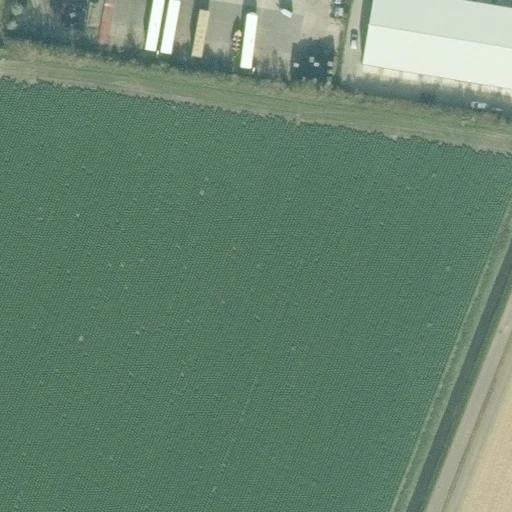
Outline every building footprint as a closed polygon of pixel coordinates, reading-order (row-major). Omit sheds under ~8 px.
[(372,0),(368,25),(388,28),(392,0),(372,0)] [(392,0),(388,28),(408,31),(412,0),(392,0)] [(412,0),(408,31),(427,34),(433,0),(412,0)] [(433,0),(427,34),(447,38),(453,0),(433,0)] [(463,0),(453,0),(447,38),(467,41),(473,2),(463,0)] [(473,2),(467,41),(487,44),(493,5),(473,2)] [(511,8),(493,5),(487,44),(506,48),(511,13),(511,8)] [(368,25),(362,64),(381,67),(388,28),(368,25)] [(388,28),(381,67),(401,71),(408,31),(388,28)] [(408,31),(401,71),(421,74),(427,34),(408,31)] [(427,34),(421,74),(441,77),(447,38),(427,34)] [(447,38),(441,77),(460,80),(467,41),(447,38)] [(467,41),(460,80),(480,84),(487,44),(467,41)] [(487,44),(480,84),(500,87),(506,48),(487,44)] [(511,48),(506,48),(500,87),(511,89),(511,48)]
